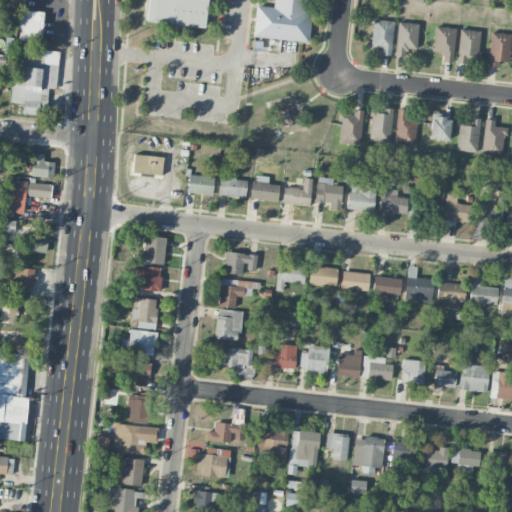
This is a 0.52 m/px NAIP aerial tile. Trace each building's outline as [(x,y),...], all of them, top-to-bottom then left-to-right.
[(205,28),(207,0),(148,0),(146,23),(205,28)] [(252,37),(306,42),(309,0),(274,0),(273,7),(255,5),(252,37)] [(21,43),(41,43),(42,13),(18,12),(18,27),(22,27),(21,43)] [(381,48),(381,54),(391,55),(393,21),(373,20),(371,47),(381,48)] [(418,23),(397,22),(396,56),(407,56),(407,49),(417,49),(418,23)] [(432,52),(443,53),(442,61),(452,62),(456,28),(435,26),(432,52)] [(479,30),(458,30),(457,62),(478,63),(479,30)] [(497,66),(497,61),(508,62),(511,34),(490,32),(487,65),(497,66)] [(59,51),(41,50),(41,53),(16,52),(13,103),(22,104),(22,113),(39,114),(39,104),(46,104),(47,88),(56,89),(59,51)] [(371,113),(369,140),(390,141),(392,108),(383,108),(382,113),(371,113)] [(413,145),(415,110),(396,109),(395,144),(413,145)] [(339,143),(361,144),(362,110),(353,110),(353,114),(340,114),(339,143)] [(450,117),(431,117),(430,139),(449,140),(450,117)] [(477,152),(479,118),(470,117),(469,123),(458,122),(456,151),(477,152)] [(494,126),(494,120),(484,119),(482,153),(503,154),(504,126),(494,126)] [(43,161),(43,154),(32,153),(32,176),(54,177),(54,162),(43,161)] [(133,174),(163,174),(163,156),(133,155),(133,174)] [(213,177),(189,174),(187,192),(212,194),(213,177)] [(268,176),(253,175),(251,199),(276,201),(278,185),(268,184),(268,176)] [(332,185),(332,178),(316,177),(315,202),(329,202),(329,209),(339,210),(341,185),(332,185)] [(246,179),(219,178),(218,196),(245,197),(246,179)] [(282,203),(309,206),(312,178),(303,178),(302,188),(283,186),(282,203)] [(23,213),(25,195),(50,198),(51,184),(13,180),(10,212),(23,213)] [(374,210),(374,185),(348,185),(347,210),(374,210)] [(379,212),(406,214),(407,197),(396,197),(397,189),(380,188),(379,212)] [(467,204),(456,203),(457,194),(444,193),(441,233),(454,234),(455,221),(466,222),(467,204)] [(473,238),(489,239),(491,198),(475,197),(473,238)] [(46,252),(48,235),(23,233),(21,249),(46,252)] [(138,252),(137,262),(164,263),(165,237),(145,236),(144,253),(138,252)] [(224,273),(243,274),(244,269),(256,269),(256,254),(225,252),(224,273)] [(303,282),(304,264),(277,263),(276,290),(283,290),(283,282),(303,282)] [(141,278),(141,290),(160,291),(161,267),(132,266),(132,278),(141,278)] [(35,269),(15,267),(14,280),(18,281),(17,292),(28,293),(29,285),(34,285),(35,269)] [(336,267),(309,267),(309,284),(336,285),(336,267)] [(415,278),(415,268),(406,268),(405,300),(431,301),(432,278),(415,278)] [(367,291),(369,274),(342,270),(340,288),(367,291)] [(0,290),(12,291),(12,278),(0,277),(0,290)] [(373,294),(400,295),(400,278),(373,277),(373,294)] [(236,295),(251,296),(252,281),(220,279),(219,306),(235,307),(236,295)] [(462,309),(463,283),(438,282),(436,307),(462,309)] [(469,303),(496,305),(497,287),(470,285),(469,303)] [(502,303),(511,303),(511,288),(502,288),(502,303)] [(157,299),(133,297),(131,326),(155,327),(157,299)] [(17,304),(0,303),(0,308),(0,322),(21,324),(22,315),(17,314),(17,304)] [(501,313),(511,313),(511,303),(501,304),(501,313)] [(214,338),(238,341),(242,311),(218,308),(214,338)] [(31,333),(10,329),(8,336),(2,335),(0,344),(0,348),(27,352),(31,333)] [(155,331),(128,330),(128,353),(154,355),(155,331)] [(293,370),(297,346),(276,343),(272,366),(293,370)] [(511,343),(503,343),(502,357),(511,357),(511,343)] [(300,352),(300,370),(327,372),(328,346),(307,345),(307,352),(300,352)] [(222,356),(215,356),(214,368),(254,371),(255,365),(251,365),(252,349),(223,347),(222,356)] [(458,389),(486,392),(489,366),(470,364),(471,352),(462,351),(458,389)] [(0,438),(23,440),(29,355),(0,352),(0,438)] [(336,376),(358,377),(359,355),(337,354),(336,376)] [(391,364),(384,364),(385,357),(363,356),(362,377),(391,378),(391,364)] [(425,361),(403,358),(399,382),(422,385),(425,361)] [(128,385),(148,386),(150,363),(125,360),(124,371),(130,372),(128,385)] [(456,370),(435,368),(433,385),(454,387),(456,370)] [(511,400),(511,373),(491,371),(489,398),(511,400)] [(147,422),(148,395),(129,395),(128,422),(147,422)] [(231,439),(242,440),(243,424),(214,422),(213,431),(206,430),(206,441),(231,442),(231,439)] [(144,453),(145,442),(156,443),(157,426),(115,424),(113,452),(144,453)] [(256,454),(286,456),(287,428),(258,426),(256,454)] [(286,473),(295,474),(296,465),(315,467),(319,433),(292,429),(286,473)] [(325,448),(332,449),(331,459),(346,460),(347,434),(325,433),(325,448)] [(108,450),(108,437),(95,436),(95,449),(108,450)] [(382,468),(383,438),(353,436),(352,465),(361,465),(361,473),(373,473),(373,467),(382,468)] [(391,467),(414,468),(415,443),(392,442),(391,467)] [(229,449),(205,448),(205,453),(196,453),(195,475),(228,477),(229,449)] [(424,468),(445,470),(447,449),(426,448),(424,468)] [(479,450),(451,449),(450,462),(459,462),(459,469),(478,469),(479,450)] [(490,452),(487,476),(505,479),(508,454),(490,452)] [(118,484),(142,485),(143,459),(119,457),(118,484)] [(350,492),(364,493),(365,480),(350,480),(350,492)] [(285,506),(302,507),(303,482),(286,481),(285,506)] [(133,489),(109,487),(108,505),(114,505),(113,511),(137,511),(138,507),(132,506),(133,489)] [(194,511),(216,511),(217,492),(194,491),(194,511)]
